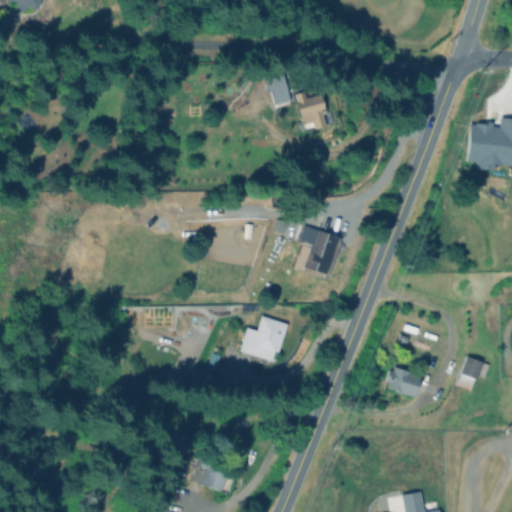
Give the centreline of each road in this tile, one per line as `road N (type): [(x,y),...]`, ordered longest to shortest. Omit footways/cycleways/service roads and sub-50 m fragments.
road 1 (tertiary): [(457,53),(277,511)]
road 2 (residential): [(168,41),(282,46),(446,83)]
